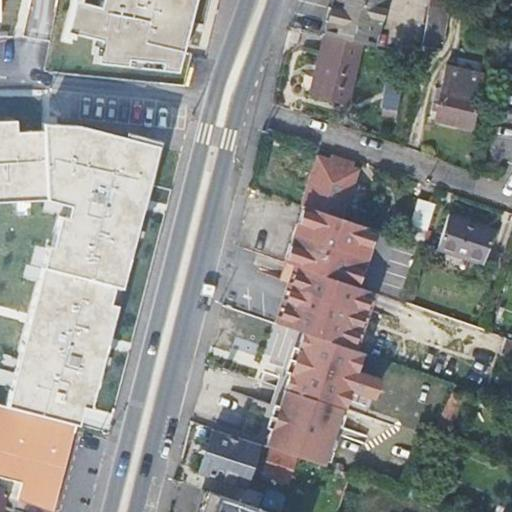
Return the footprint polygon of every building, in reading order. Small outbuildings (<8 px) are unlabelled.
[(177,73),(194,0),(100,0),(99,8),(79,3),(80,0),(73,0),(63,38),(72,40),(73,35),(98,41),(97,48),(94,48),(94,55),(96,55),(95,64),(126,67),(127,60),(160,63),(160,71),(177,73)] [(333,0),(324,35),(329,36),(338,0),(333,0)] [(386,0),(338,0),(329,36),(362,45),(375,48),(386,0)] [(447,13),(427,8),(420,47),(440,51),(447,13)] [(347,105),(362,45),(329,36),(324,35),(309,95),(347,105)] [(126,67),(160,71),(160,63),(127,60),(126,67)] [(445,68),(433,120),(469,128),(481,77),(445,68)] [(388,81),(384,107),(397,109),(400,84),(388,81)] [(17,131),(16,119),(0,119),(0,200),(47,199),(70,205),(67,216),(60,215),(52,245),(48,244),(6,406),(74,423),(78,424),(83,406),(90,408),(159,145),(124,136),(78,124),(43,122),(43,129),(17,131)] [(124,136),(159,145),(160,139),(126,130),(124,136)] [(330,156),(328,161),(317,158),(305,195),(342,208),(355,170),(347,168),(349,163),(330,156)] [(418,200),(404,240),(420,245),(433,204),(418,200)] [(302,205),(296,223),(370,247),(376,230),(302,205)] [(435,249),(479,264),(490,230),(446,215),(435,249)] [(293,266),(357,287),(370,247),(296,223),(283,262),(293,266)] [(276,280),(288,284),(293,266),(283,262),(281,262),(276,280)] [(350,349),(369,292),(363,289),(357,287),(293,266),(288,284),(275,324),(304,334),(350,349)] [(350,349),(304,334),(285,389),(342,408),(348,390),(372,398),(378,380),(353,371),(360,353),(350,349)] [(497,352),(497,353),(509,357),(511,348),(511,340),(503,337),(497,352)] [(342,408),(285,389),(266,446),(269,447),(295,456),(320,465),(323,465),(342,408)] [(6,406),(0,404),(0,476),(17,481),(14,495),(37,501),(55,490),(74,423),(6,406)] [(211,430),(198,471),(242,486),(247,473),(243,472),(253,444),(211,430)] [(295,456),(269,447),(261,471),(288,480),(295,456)] [(0,489),(6,492),(14,495),(17,481),(0,476),(0,489)] [(270,511),(207,489),(197,511),(270,511)] [(52,505),(55,490),(37,501),(52,505)]
